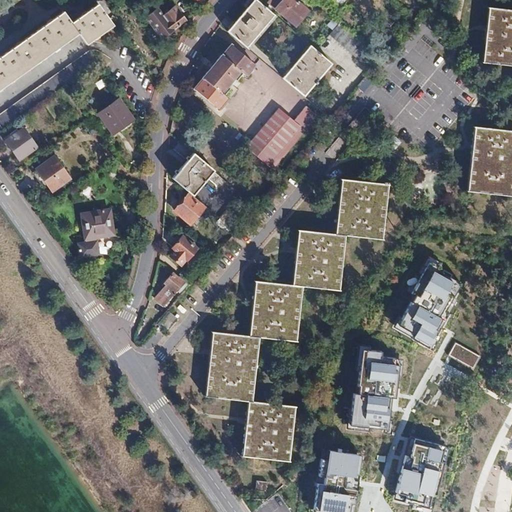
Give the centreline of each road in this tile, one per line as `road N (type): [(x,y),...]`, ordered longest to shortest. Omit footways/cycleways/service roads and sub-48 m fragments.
road 1 (residential): [(139,375),(311,173),(317,152),(418,31)]
road 2 (residential): [(112,337),(148,261),(157,141),(170,90),(224,0)]
road 3 (residential): [(112,337),(0,179)]
road 4 (residential): [(234,511),(139,375)]
